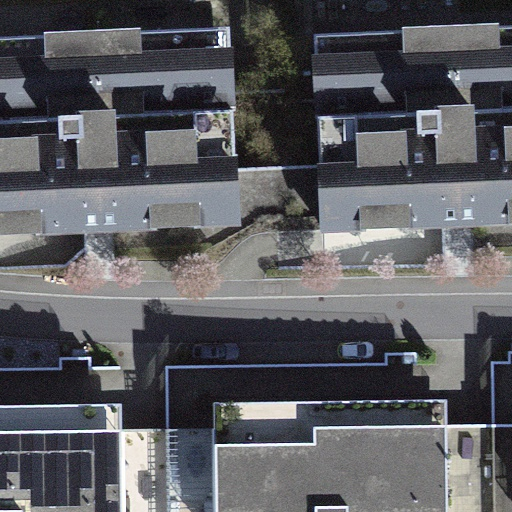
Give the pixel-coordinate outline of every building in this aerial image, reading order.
[(338,242),(511,233),(511,66),(330,75),(338,242)] [(0,249),(248,237),(240,70),(0,81),(0,249)] [(170,376),(169,414),(210,415),(210,399),(312,401),(312,379),(170,376)] [(511,511),(511,380),(504,381),(500,511),(511,511)] [(457,511),(456,414),(231,417),(232,511),(457,511)] [(131,511),(130,418),(0,420),(0,511),(131,511)]
